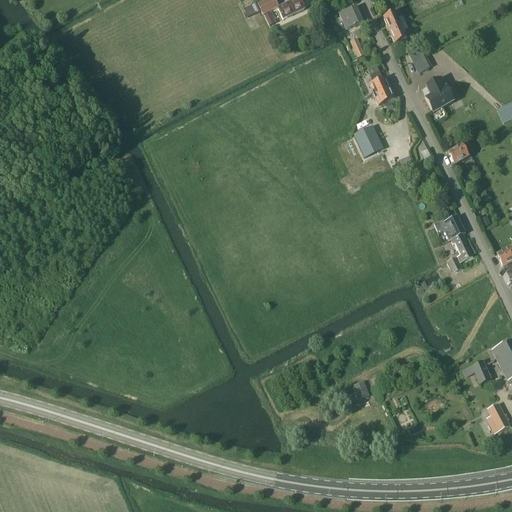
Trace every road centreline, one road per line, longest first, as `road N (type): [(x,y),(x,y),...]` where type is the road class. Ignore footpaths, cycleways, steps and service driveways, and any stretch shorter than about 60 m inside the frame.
road 1 (secondary): [(511,478),(413,490),(315,487),(229,469),(0,397)]
road 2 (unclassified): [(511,312),(363,0)]
